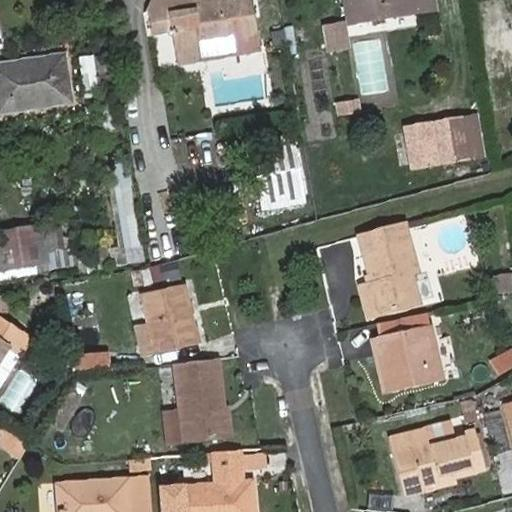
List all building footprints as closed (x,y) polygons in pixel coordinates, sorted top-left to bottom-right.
[(163,33),(168,54),(197,49),(194,37),(218,32),(219,39),(251,34),(244,0),(197,0),(183,3),(186,12),(140,19),(143,39),(163,33)] [(334,0),(338,19),(372,13),(369,3),(382,0),(402,0),(404,7),(422,4),(421,0),(334,0)] [(382,0),(369,3),(372,13),(404,7),(402,0),(382,0)] [(511,0),(493,0),(494,10),(506,9),(508,25),(511,24),(511,0)] [(138,12),(140,19),(186,12),(183,3),(138,12)] [(333,18),(313,21),(317,46),(337,43),(333,18)] [(510,108),(508,91),(494,92),(492,71),(511,69),(511,45),(486,48),(491,109),(510,108)] [(0,109),(60,100),(55,58),(0,65),(0,109)] [(356,98),(331,102),(333,117),(358,114),(356,98)] [(471,116),(456,119),(465,159),(479,156),(471,116)] [(465,159),(456,119),(430,125),(432,139),(424,140),(427,151),(435,150),(438,164),(465,159)] [(298,135),(253,143),(267,212),(311,203),(298,135)] [(438,164),(439,170),(466,165),(465,159),(438,164)] [(92,168),(95,184),(102,182),(125,178),(122,163),(92,168)] [(125,178),(102,182),(113,249),(136,244),(125,178)] [(0,277),(45,270),(37,227),(0,233),(0,277)] [(395,229),(349,241),(359,285),(357,286),(363,315),(406,306),(399,275),(406,273),(395,229)] [(113,249),(107,250),(110,266),(138,260),(136,244),(113,249)] [(180,262),(157,263),(158,280),(180,279),(180,262)] [(495,294),(511,292),(510,273),(493,275),(495,294)] [(138,319),(145,351),(184,343),(192,341),(180,282),(131,292),(138,319)] [(363,315),(357,286),(348,288),(354,318),(363,315)] [(414,315),(365,325),(367,336),(416,325),(414,315)] [(138,319),(126,322),(133,353),(145,351),(138,319)] [(0,347),(15,355),(25,337),(0,321),(0,347)] [(360,337),(374,396),(431,382),(416,325),(367,336),(360,337)] [(105,348),(70,353),(72,368),(108,363),(105,348)] [(492,376),(511,367),(511,351),(510,348),(485,360),(492,376)] [(209,373),(207,359),(161,364),(173,442),(211,436),(207,405),(210,405),(206,374),(209,373)] [(459,425),(474,423),(471,400),(456,401),(459,425)] [(218,405),(210,405),(207,405),(211,436),(223,435),(218,405)] [(511,406),(495,410),(505,451),(511,449),(511,406)] [(25,443),(2,429),(0,431),(0,440),(19,452),(25,443)] [(409,486),(439,478),(473,469),(464,434),(419,448),(415,433),(378,443),(382,460),(392,500),(411,495),(409,486)] [(235,453),(234,450),(208,452),(211,484),(162,488),(163,511),(249,511),(247,483),(237,483),(236,468),(235,453)] [(262,451),(235,453),(236,468),(264,466),(262,451)] [(130,474),(152,471),(150,457),(129,460),(130,474)] [(56,482),(56,511),(139,511),(138,476),(121,477),(56,482)] [(443,486),(439,478),(409,486),(411,495),(443,486)]
